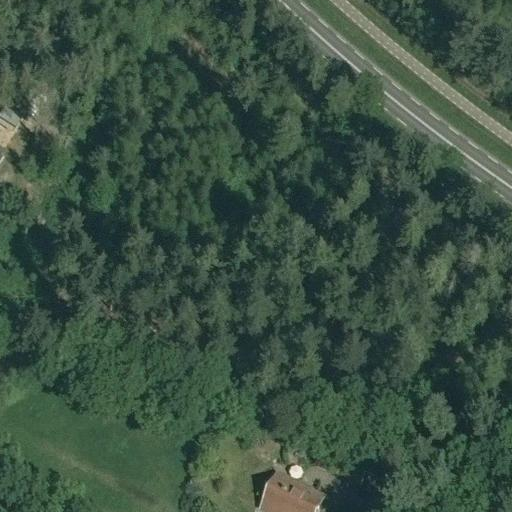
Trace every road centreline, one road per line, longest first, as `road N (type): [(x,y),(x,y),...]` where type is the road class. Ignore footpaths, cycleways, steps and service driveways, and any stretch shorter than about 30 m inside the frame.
road 1 (primary): [(511,186),(324,48),(275,0)]
road 2 (track): [(380,511),(511,441)]
